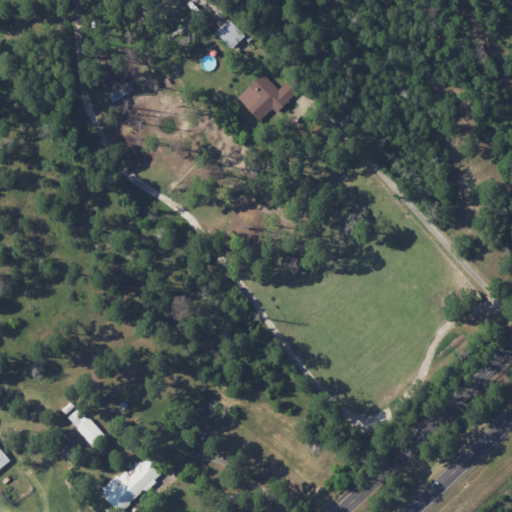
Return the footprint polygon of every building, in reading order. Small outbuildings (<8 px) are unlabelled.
[(231,48),(244,35),(230,20),(216,33),(231,48)] [(278,90),(262,73),(237,97),(259,121),(272,109),(276,113),(297,93),(286,81),(278,90)] [(107,437),(89,418),(76,429),(94,448),(107,437)] [(0,469),(11,460),(0,446),(0,469)] [(117,511),(119,511),(165,472),(149,454),(134,467),(137,470),(128,477),(125,473),(101,493),(117,511)]
